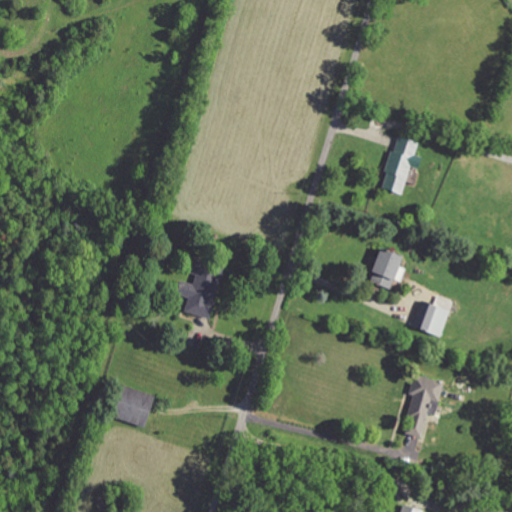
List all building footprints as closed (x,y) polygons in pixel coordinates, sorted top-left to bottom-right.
[(417,143),(395,137),(380,189),(401,195),(409,168),(417,170),(420,158),(413,156),(417,143)] [(368,273),(372,275),(369,283),(389,290),(393,280),(399,283),(404,270),(397,267),(400,257),(377,249),(368,273)] [(208,320),(222,269),(195,261),(191,274),(195,275),(192,285),(180,281),(175,296),(187,299),(183,312),(208,320)] [(421,302),(411,327),(439,338),(453,303),(437,296),(433,307),(421,302)] [(433,417),(442,383),(413,375),(408,395),(412,396),(402,434),(419,439),(426,415),(433,417)] [(145,428),(154,396),(120,387),(111,419),(145,428)]
